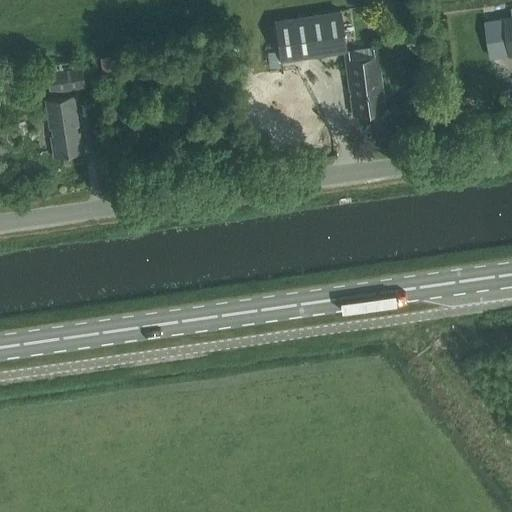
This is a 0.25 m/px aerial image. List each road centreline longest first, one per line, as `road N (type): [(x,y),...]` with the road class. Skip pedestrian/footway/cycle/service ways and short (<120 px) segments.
road 1 (primary): [(0,352),(511,279)]
road 2 (unclassified): [(0,223),(511,151)]
